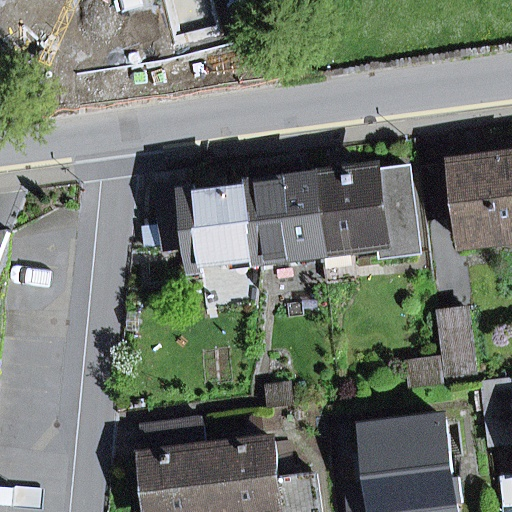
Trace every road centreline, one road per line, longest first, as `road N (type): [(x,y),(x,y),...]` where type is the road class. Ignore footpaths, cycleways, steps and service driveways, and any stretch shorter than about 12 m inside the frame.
road 1 (residential): [(511,75),(113,142)]
road 2 (residential): [(80,511),(113,142)]
